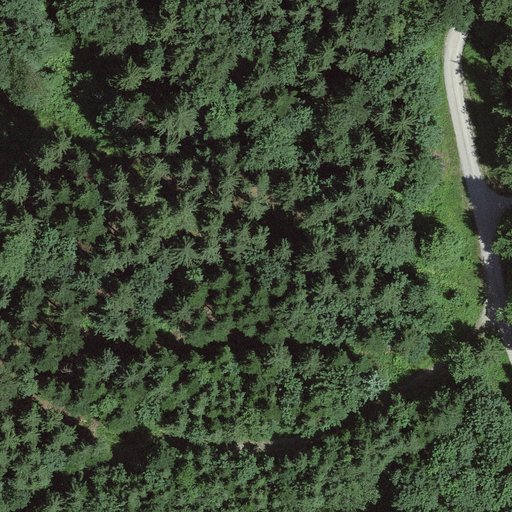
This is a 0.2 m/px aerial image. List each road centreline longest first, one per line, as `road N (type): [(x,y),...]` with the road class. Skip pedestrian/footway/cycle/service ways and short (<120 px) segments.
road 1 (track): [(511,275),(447,370),(298,442),(162,432),(89,465)]
road 2 (track): [(511,10),(487,61),(504,206)]
